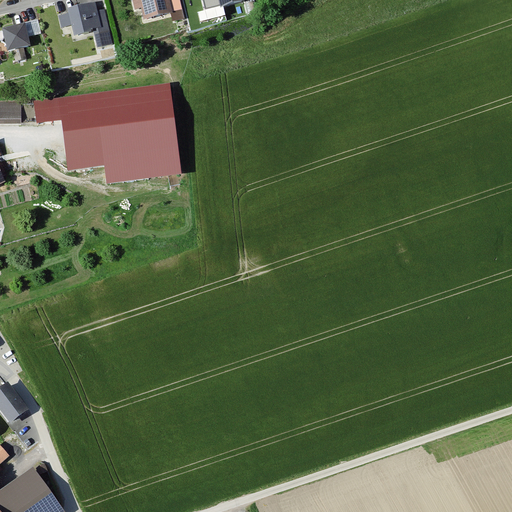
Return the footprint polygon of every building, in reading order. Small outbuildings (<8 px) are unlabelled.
[(184,13),(181,0),(134,0),(137,11),(144,9),(147,21),(184,13)] [(213,0),(215,4),(224,2),(226,10),(247,4),(246,0),(213,0)] [(110,31),(105,11),(99,13),(97,5),(69,11),(70,14),(61,16),(64,28),(73,26),(76,39),(110,31)] [(216,9),(199,10),(200,19),(216,18),(216,9)] [(30,47),(26,27),(5,32),(10,52),(30,47)] [(167,88),(38,106),(40,122),(65,119),(72,171),(108,166),(110,183),(178,174),(167,88)] [(23,105),(0,104),(0,126),(23,126),(23,105)] [(28,412),(9,387),(0,393),(0,410),(11,425),(28,412)] [(0,462),(10,454),(0,442),(0,462)] [(63,511),(52,497),(33,471),(0,494),(0,511),(63,511)]
